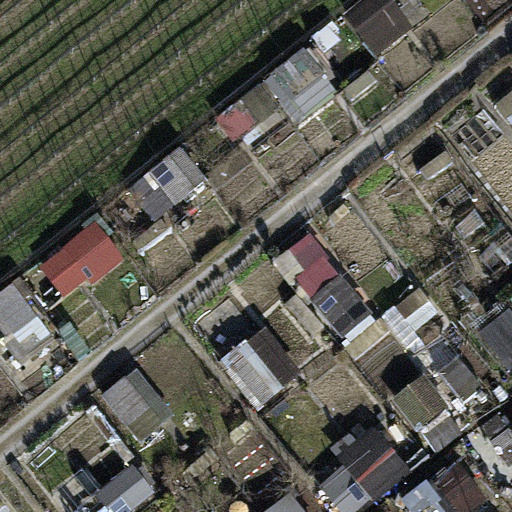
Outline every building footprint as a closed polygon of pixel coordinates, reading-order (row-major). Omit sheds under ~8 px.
[(312,48),(272,81),(308,125),(349,92),(312,48)] [(222,115),(240,144),(290,113),(271,84),(222,115)] [(63,299),(132,267),(113,225),(44,257),(63,299)] [(340,338),(376,320),(354,276),(318,294),(340,338)] [(32,284),(0,296),(0,300),(25,362),(58,348),(32,284)] [(270,329),(226,363),(264,412),(308,377),(270,329)] [(148,445),(182,415),(141,369),(107,400),(148,445)] [(367,511),(413,471),(379,434),(322,485),(346,511),(367,511)] [(141,467),(101,495),(113,511),(134,511),(160,495),(141,467)] [(312,511),(296,492),(270,511),(312,511)]
